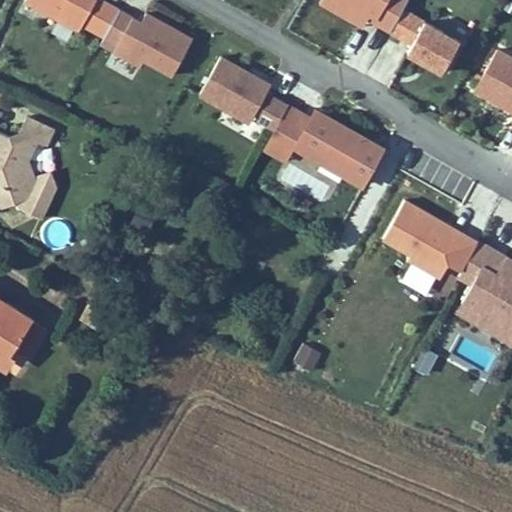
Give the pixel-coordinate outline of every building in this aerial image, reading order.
[(121,5),(112,0),(37,0),(81,24),(84,19),(106,31),(121,5)] [(402,3),(403,0),(319,0),(319,2),(361,25),(365,17),(388,29),(402,3)] [(441,71),(460,35),(402,3),(388,29),(411,42),(406,51),(441,71)] [(174,70),(194,34),(148,8),(143,17),(121,5),(106,31),(119,38),(116,45),(142,60),(146,54),(174,70)] [(511,56),(495,47),(473,88),(511,109),(511,56)] [(222,52),(201,89),(252,117),(255,112),(277,124),(289,100),(267,88),(272,80),(222,52)] [(388,141),(331,109),(326,117),(312,110),(311,112),(289,100),(277,124),(272,132),(294,144),(297,140),(324,155),(329,147),(350,159),(345,167),(367,179),(388,141)] [(326,117),(331,109),(317,102),(312,110),(326,117)] [(0,124),(0,197),(2,204),(19,199),(19,205),(43,216),(59,183),(52,166),(38,173),(32,155),(39,139),(49,144),(58,125),(23,109),(13,131),(0,124)] [(287,158),(294,144),(272,132),(265,145),(287,158)] [(345,167),(350,159),(329,147),(324,155),(345,167)] [(465,267),(480,239),(405,199),(385,236),(414,252),(411,257),(441,273),(449,258),(465,267)] [(269,247),(271,224),(251,222),(249,245),(269,247)] [(511,336),(511,255),(480,239),(465,267),(461,273),(475,281),(464,300),(490,314),(493,309),(511,319),(511,323),(506,334),(511,336)] [(0,293),(0,354),(5,357),(32,314),(0,293)] [(506,334),(511,323),(511,319),(493,309),(490,314),(464,300),(459,309),(506,334)] [(292,363),(313,370),(320,349),(299,341),(292,363)] [(411,368),(427,373),(435,350),(419,345),(411,368)]
